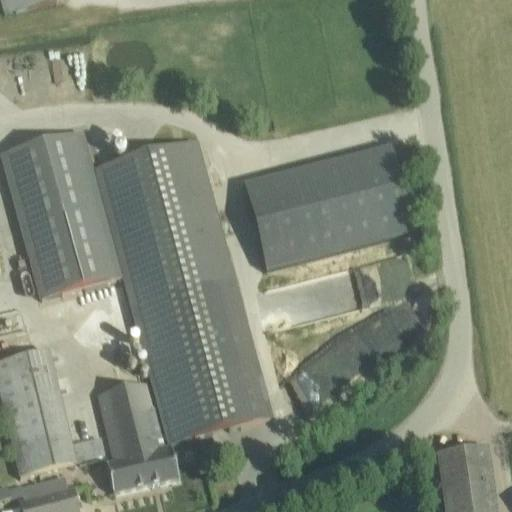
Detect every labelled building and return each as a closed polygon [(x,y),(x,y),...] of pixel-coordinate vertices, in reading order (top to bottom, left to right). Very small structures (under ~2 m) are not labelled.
[(0,0),(5,18),(57,6),(55,0),(0,0)] [(124,283),(152,387),(170,452),(276,423),(200,147),(96,174),(84,138),(1,160),(41,305),(124,283)] [(391,152),(243,190),(265,276),(414,238),(391,152)] [(50,356),(0,368),(0,402),(20,485),(78,470),(50,356)] [(179,483),(170,452),(152,387),(100,400),(116,466),(106,468),(113,498),(179,483)] [(437,457),(438,465),(444,511),(495,511),(487,450),(437,457)] [(77,511),(73,492),(24,504),(16,506),(17,511),(77,511)]
